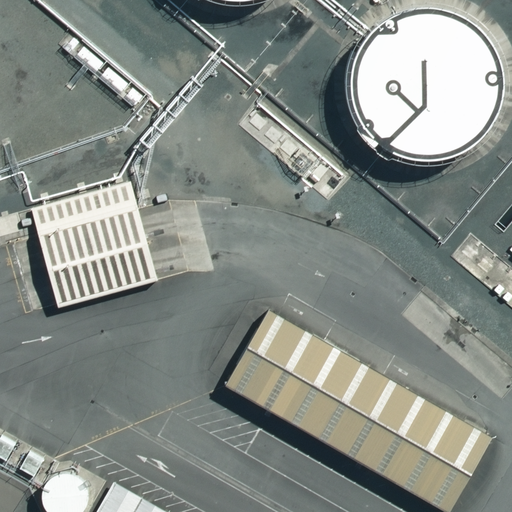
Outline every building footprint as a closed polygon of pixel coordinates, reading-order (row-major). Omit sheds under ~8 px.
[(474,136),(498,99),(500,54),(479,15),(454,0),(376,0),(357,10),(333,48),(331,92),(352,132),(390,155),(435,157),(474,136)] [(164,287),(135,185),(37,213),(66,315),(164,287)] [(269,306),(224,381),(442,511),(487,436),(269,306)] [(42,457),(24,446),(12,465),(30,476),(42,457)] [(79,500),(84,485),(82,477),(73,465),(58,460),(50,462),(37,471),(33,486),(38,501),(44,507),(59,511),(74,506),(79,500)] [(183,511),(113,472),(89,511),(183,511)]
